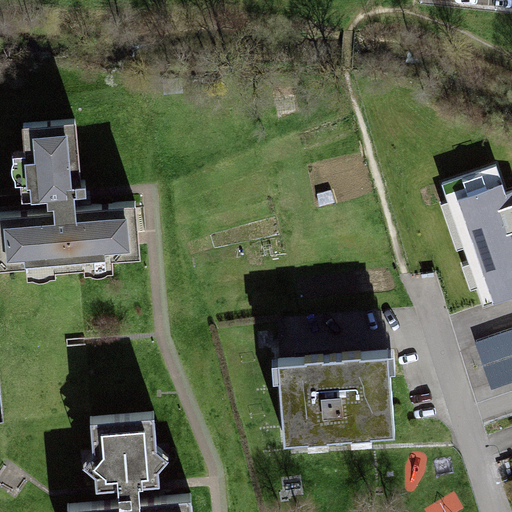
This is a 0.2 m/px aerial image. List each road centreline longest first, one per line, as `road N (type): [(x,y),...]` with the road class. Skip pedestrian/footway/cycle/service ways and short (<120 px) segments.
road 1 (residential): [(429,284),(492,511)]
road 2 (track): [(356,99),(405,276),(429,284)]
